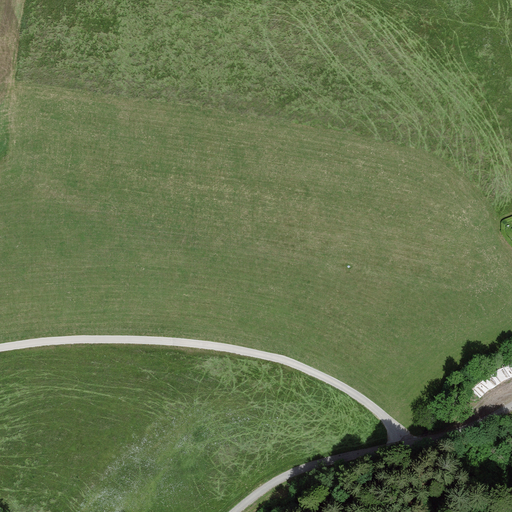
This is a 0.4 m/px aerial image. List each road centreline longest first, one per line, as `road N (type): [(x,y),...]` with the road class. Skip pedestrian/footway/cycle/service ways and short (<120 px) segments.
road 1 (track): [(405,445),(357,394),(258,353),(119,338),(0,347)]
road 2 (unclassified): [(234,511),(291,473),(456,434),(511,406)]
